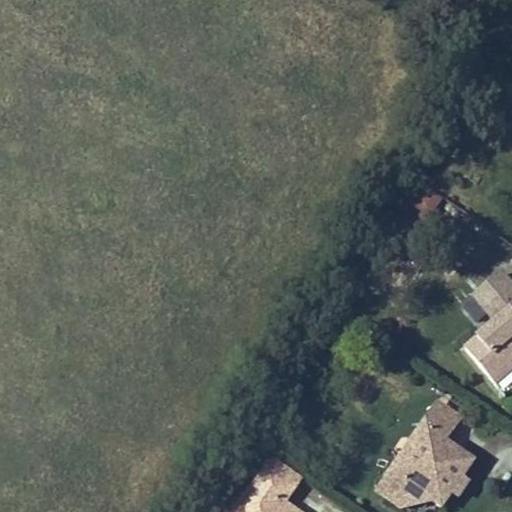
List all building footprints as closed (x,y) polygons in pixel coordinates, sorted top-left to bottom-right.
[(413,186),(405,206),(434,217),(442,197),(413,186)] [(398,237),(408,222),(401,218),(392,233),(398,237)] [(511,286),(501,274),(473,297),(484,310),(511,286)] [(496,325),(465,350),(495,385),(511,371),(511,313),(511,312),(511,286),(484,310),(496,325)] [(440,402),(428,420),(451,436),(463,418),(440,402)] [(377,494),(401,511),(408,498),(423,497),(435,505),(443,511),(453,496),(460,500),(469,485),(464,481),(475,465),(459,454),(451,455),(442,449),(446,444),(451,436),(428,420),(422,428),(429,433),(398,478),(391,473),(377,494)] [(398,478),(429,433),(422,428),(391,473),(398,478)] [(442,449),(451,455),(459,454),(446,444),(442,449)] [(268,455),(229,511),(298,511),(281,500),(298,475),(268,455)] [(408,498),(401,511),(435,505),(423,497),(408,498)]
